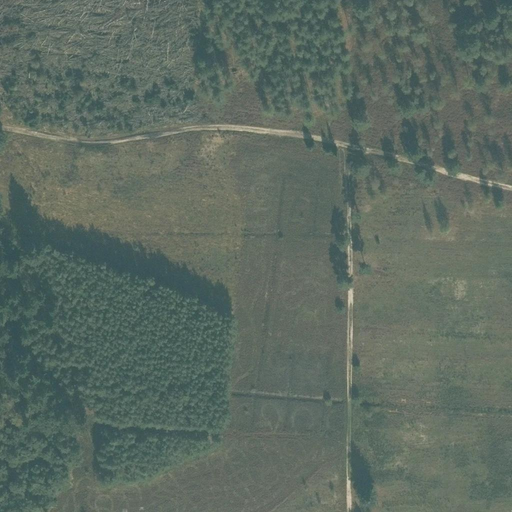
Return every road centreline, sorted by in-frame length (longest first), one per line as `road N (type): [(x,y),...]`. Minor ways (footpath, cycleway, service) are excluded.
road 1 (track): [(349,511),(348,148)]
road 2 (track): [(348,148),(233,128),(72,140),(0,126)]
road 3 (track): [(511,188),(348,148)]
